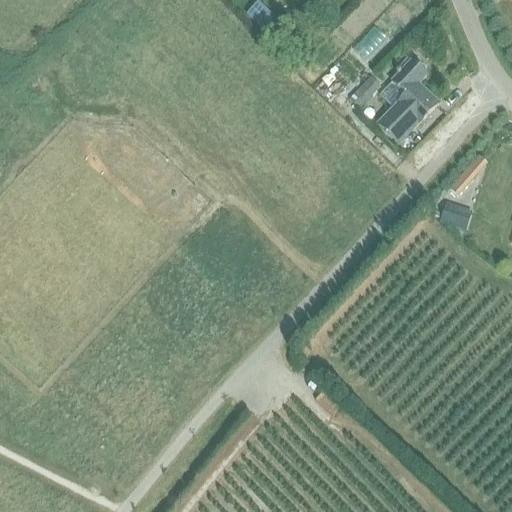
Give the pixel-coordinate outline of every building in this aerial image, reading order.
[(257,0),(255,0),(243,13),(263,31),(276,17),(257,0)] [(392,85),(379,99),(393,112),(378,127),(399,147),(419,126),(420,126),(439,106),(419,87),(427,78),(412,64),(392,85)] [(371,79),(350,102),(360,111),(381,89),(371,79)] [(438,133),(431,142),(438,148),(457,127),(449,120),(437,132),(438,133)] [(478,158),(451,191),(459,198),(487,165),(478,158)] [(472,214),(447,205),(443,217),(436,215),(435,221),(441,223),(440,225),(466,234),(472,214)]
